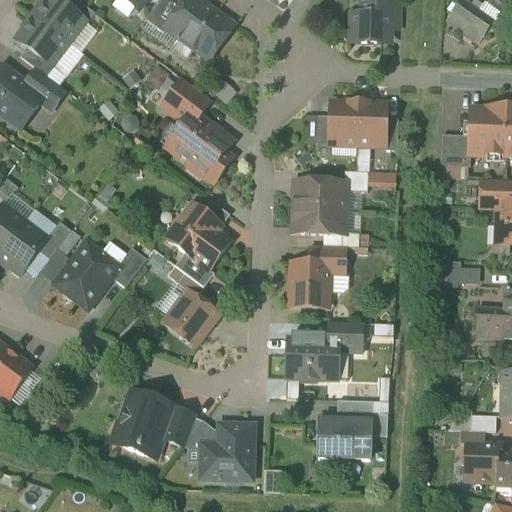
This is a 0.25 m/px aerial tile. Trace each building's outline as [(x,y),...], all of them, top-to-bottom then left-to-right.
[(85,25),(52,0),(50,0),(40,14),(37,12),(32,19),(69,47),(85,25)] [(120,0),(139,14),(149,0),(120,0)] [(173,0),(164,0),(146,24),(164,37),(167,33),(166,32),(184,8),(173,0)] [(217,19),(191,0),(190,0),(184,8),(166,32),(167,33),(210,64),(235,30),(218,17),(217,19)] [(495,24),(462,1),(442,29),(458,41),(463,35),(479,47),(495,24)] [(363,5),(363,20),(353,20),(352,46),(382,47),(383,32),(389,32),(390,6),(363,5)] [(69,47),(32,19),(26,27),(29,28),(17,44),(28,52),(52,70),(53,69),(69,47)] [(52,70),(28,52),(21,61),(38,74),(48,82),(56,71),(53,69),(52,70)] [(24,92),(11,82),(14,78),(3,71),(0,74),(0,118),(21,134),(41,106),(45,102),(27,88),(24,92)] [(169,80),(157,71),(147,86),(159,94),(169,80)] [(48,82),(38,74),(27,88),(45,102),(41,106),(52,114),(66,95),(48,82)] [(134,74),(123,83),(131,94),(142,85),(134,74)] [(212,105),(183,83),(171,99),(200,121),(212,105)] [(237,97),(221,83),(211,95),(226,109),(237,97)] [(200,121),(171,99),(162,111),(185,128),(179,135),(186,140),(173,156),(190,169),(188,172),(199,181),(202,177),(214,187),(233,162),(225,157),(233,146),(200,121)] [(110,104),(98,114),(108,125),(119,115),(110,104)] [(359,106),(350,106),(350,108),(331,107),(330,120),(329,148),(331,148),(358,149),(359,106)] [(387,109),(368,108),(368,106),(359,106),(358,149),(384,150),(386,150),(386,122),(387,109)] [(511,113),(487,112),(486,114),(471,113),(470,140),(470,159),(471,159),(511,160),(511,113)] [(330,120),(319,120),(317,152),(330,152),(331,148),(329,148),(330,120)] [(398,123),(386,122),(386,150),(384,150),(384,154),(397,155),(398,123)] [(470,140),(442,139),(441,170),(470,171),(471,159),(470,159),(470,140)] [(368,176),(344,175),(344,187),(345,187),(345,195),(368,196),(368,188),(368,176)] [(368,176),(368,188),(392,189),(392,177),(368,176)] [(18,192),(6,183),(0,191),(0,195),(10,203),(18,192)] [(511,184),(481,184),(481,210),(499,211),(499,204),(511,203),(511,184)] [(344,187),(296,186),(295,205),(294,205),(293,238),(342,239),(344,239),(344,238),(345,195),(345,187),(344,187)] [(116,195),(107,188),(99,200),(108,207),(116,195)] [(511,203),(499,204),(499,211),(498,230),(504,230),(503,249),(511,249),(511,203)] [(230,219),(211,204),(202,216),(221,230),(221,231),(230,219)] [(202,216),(193,209),(177,231),(188,239),(179,252),(185,257),(209,275),(210,274),(230,247),(216,236),(221,231),(221,230),(202,216)] [(0,261),(25,227),(3,211),(0,214),(0,261)] [(60,226),(47,244),(48,244),(39,256),(50,264),(72,235),(60,226)] [(25,227),(0,261),(0,263),(21,279),(39,256),(48,244),(47,244),(25,227)] [(360,238),(344,238),(344,239),(342,239),(342,251),(346,251),(359,252),(360,238)] [(87,247),(56,289),(88,313),(112,282),(119,272),(118,271),(87,247)] [(342,251),(310,250),(309,268),(329,269),(329,277),(345,278),(346,251),(342,251)] [(132,252),(118,271),(119,272),(112,282),(126,292),(147,264),(132,252)] [(209,275),(185,257),(175,270),(204,292),(215,278),(210,274),(209,275)] [(309,268),(291,268),(290,312),(328,313),(329,277),(329,269),(309,268)] [(204,292),(175,271),(168,280),(189,295),(197,302),(204,292)] [(189,295),(165,328),(195,351),(219,318),(197,302),(189,295)] [(506,313),(478,311),(477,342),(505,343),(506,313)] [(363,328),(329,327),(329,345),(339,346),(338,356),(362,357),(363,328)] [(329,345),(289,344),(287,382),(303,382),(303,385),(315,386),(316,383),(330,383),(330,366),(338,366),(338,356),(339,346),(329,345)] [(32,373),(0,349),(0,394),(10,402),(32,373)] [(511,375),(503,376),(502,422),(511,422),(511,375)] [(43,387),(31,378),(12,404),(24,413),(43,387)] [(150,401),(133,395),(121,429),(125,431),(124,434),(125,434),(120,449),(127,452),(127,453),(156,463),(162,444),(173,413),(174,411),(149,402),(150,401)] [(195,420),(173,413),(162,444),(184,451),(203,425),(194,422),(195,420)] [(496,420),(472,420),(471,435),(496,436),(496,420)] [(377,428),(323,427),(322,468),(377,469),(377,428)] [(253,431),(220,430),(220,435),(203,455),(202,483),(252,485),(253,431)] [(495,448),(467,448),(466,482),(469,486),(495,486),(495,489),(511,490),(511,489),(511,455),(501,455),(495,448)] [(284,477),(265,476),(264,495),(283,496),(284,477)]
